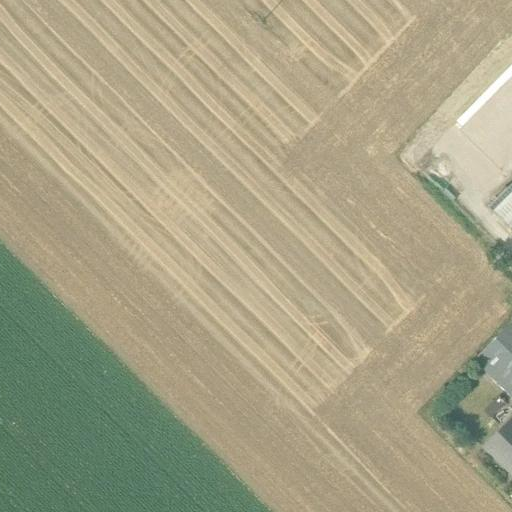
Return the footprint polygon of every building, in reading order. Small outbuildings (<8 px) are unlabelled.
[(511,112),(491,133),(511,153),(511,112)] [(511,186),(490,208),(511,229),(511,186)] [(511,323),(475,361),(492,378),(511,357),(511,323)] [(511,357),(492,378),(511,397),(511,357)] [(497,425),(511,413),(511,410),(500,395),(484,407),(497,425)] [(511,421),(486,448),(511,473),(511,421)]
